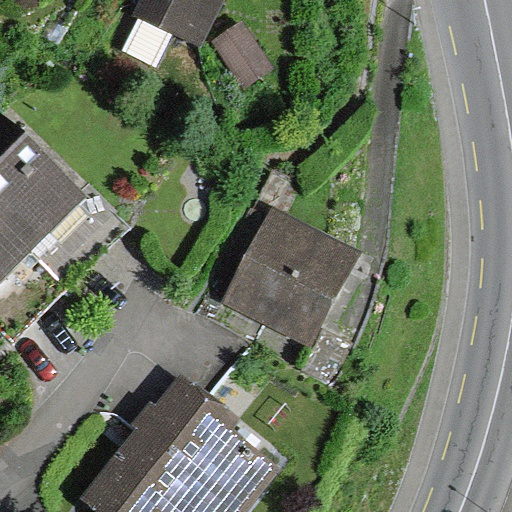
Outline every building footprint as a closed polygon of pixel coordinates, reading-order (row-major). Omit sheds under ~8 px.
[(203,46),(224,0),(147,0),(140,17),(203,46)] [(0,219),(26,246),(75,198),(3,125),(0,128),(0,219)] [(362,252),(274,212),(231,306),(320,346),(362,252)] [(0,272),(26,246),(0,219),(0,272)] [(243,424),(186,381),(87,510),(89,511),(249,511),(281,471),(234,436),(243,424)]
